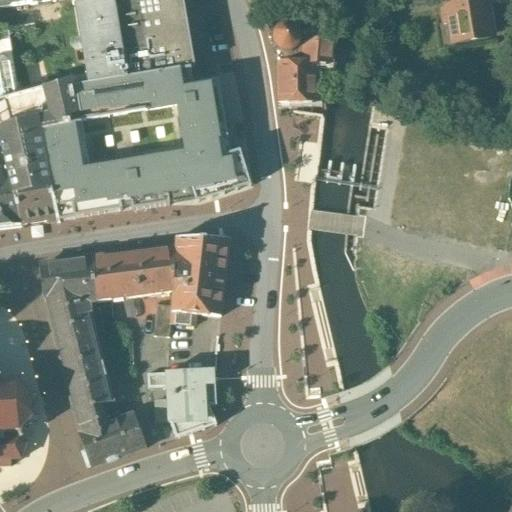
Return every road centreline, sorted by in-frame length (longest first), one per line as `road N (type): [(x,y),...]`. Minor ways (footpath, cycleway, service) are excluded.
road 1 (residential): [(511,292),(463,316),(418,379),(379,411),(289,438)]
road 2 (residential): [(270,223),(182,227),(0,255)]
road 3 (residential): [(228,0),(258,102),(270,223)]
road 4 (residential): [(43,511),(109,483),(234,450)]
road 5 (residential): [(263,418),(270,223)]
